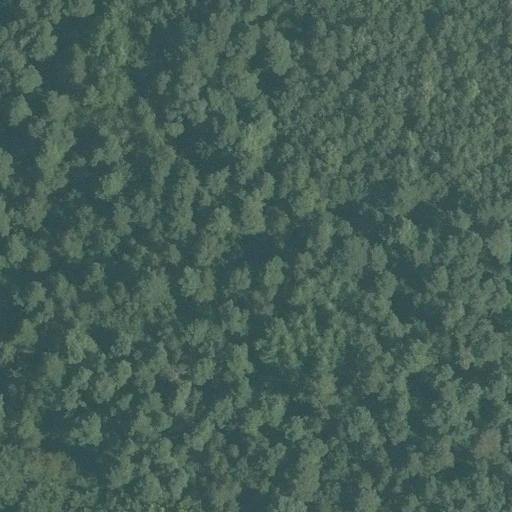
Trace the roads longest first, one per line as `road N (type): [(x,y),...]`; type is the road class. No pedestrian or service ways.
road 1 (track): [(316,511),(433,0)]
road 2 (track): [(0,448),(105,0)]
